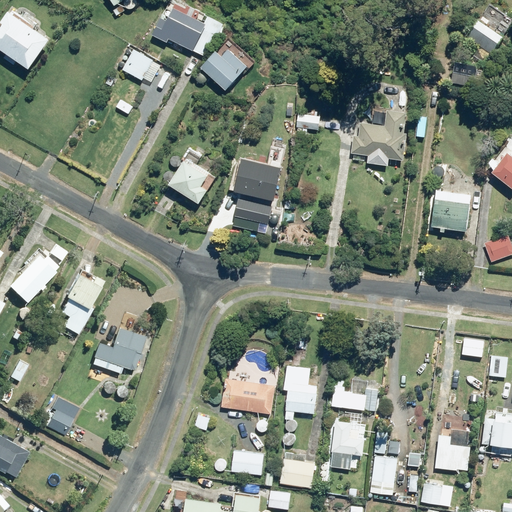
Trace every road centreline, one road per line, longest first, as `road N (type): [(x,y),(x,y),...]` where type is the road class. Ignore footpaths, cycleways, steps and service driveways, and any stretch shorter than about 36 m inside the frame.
road 1 (residential): [(209,268),(511,304)]
road 2 (residential): [(209,268),(157,430),(117,511)]
road 3 (residential): [(0,161),(160,250),(209,268)]
